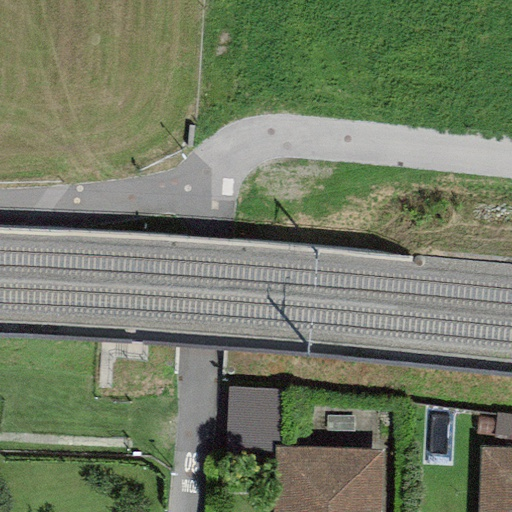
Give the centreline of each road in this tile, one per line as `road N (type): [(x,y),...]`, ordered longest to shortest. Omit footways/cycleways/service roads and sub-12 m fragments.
road 1 (residential): [(205,186),(192,511)]
road 2 (unclassified): [(205,186),(243,151),(268,141),(511,163)]
